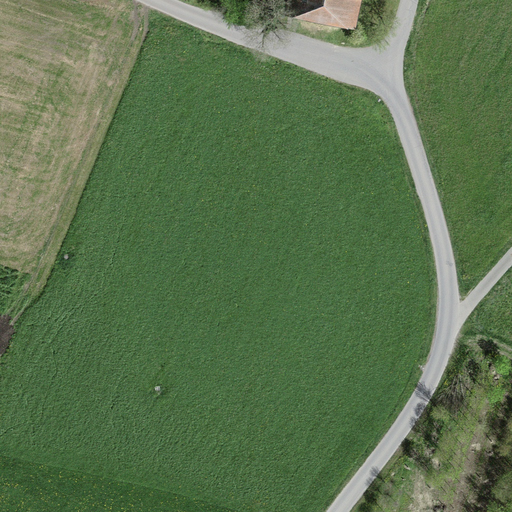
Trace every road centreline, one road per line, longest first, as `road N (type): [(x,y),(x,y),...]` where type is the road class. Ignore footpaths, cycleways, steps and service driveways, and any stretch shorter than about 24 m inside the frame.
road 1 (residential): [(394,83),(443,246),(449,328),(415,408),(341,511)]
road 2 (unclassified): [(168,0),(314,62),(394,83)]
